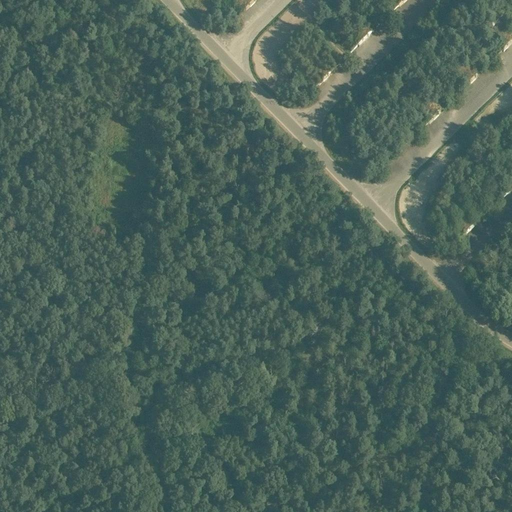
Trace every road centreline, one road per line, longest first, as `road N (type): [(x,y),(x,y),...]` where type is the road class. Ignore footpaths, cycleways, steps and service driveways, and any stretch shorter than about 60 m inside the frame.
road 1 (track): [(511,409),(420,450),(286,489)]
road 2 (unclassified): [(369,205),(511,67)]
road 3 (unclassified): [(294,130),(426,0)]
